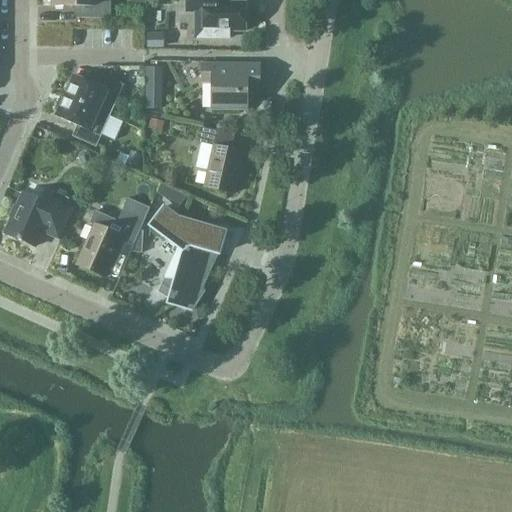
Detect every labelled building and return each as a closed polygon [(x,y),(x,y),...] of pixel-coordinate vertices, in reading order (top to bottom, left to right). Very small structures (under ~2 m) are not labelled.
[(50,0),(50,6),(75,7),(75,19),(109,19),(109,0),(50,0)] [(185,0),(185,13),(202,13),(201,39),(227,39),(228,31),(244,32),(244,1),(215,1),(215,0),(185,0)] [(160,34),(148,34),(148,46),(159,46),(160,34)] [(257,93),(258,66),(201,65),(200,82),(211,82),(211,110),(245,111),(245,92),(257,93)] [(73,76),(64,97),(109,117),(123,86),(99,75),(94,86),(73,76)] [(109,117),(64,97),(55,117),(76,127),(71,137),(95,148),(109,117)] [(165,112),(162,97),(145,101),(148,116),(165,112)] [(117,103),(109,122),(122,128),(130,108),(117,103)] [(164,122),(150,119),(148,129),(162,131),(164,122)] [(232,194),(241,154),(229,151),(233,135),(202,128),(198,144),(212,147),(203,187),(232,194)] [(475,139),(475,130),(437,128),(436,161),(493,164),(494,140),(475,139)] [(140,155),(130,151),(124,163),(135,167),(140,155)] [(88,153),(84,152),(78,154),(77,158),(80,166),(84,168),(89,166),(91,162),(88,153)] [(115,165),(103,160),(98,171),(110,176),(115,165)] [(59,233),(73,203),(45,191),(40,202),(21,193),(15,207),(14,206),(8,218),(11,219),(4,234),(34,248),(44,226),(59,233)] [(93,227),(76,266),(103,278),(119,241),(131,247),(143,221),(148,208),(127,199),(121,212),(116,222),(93,212),(88,225),(93,227)] [(218,255),(224,233),(178,220),(163,208),(149,227),(182,252),(173,280),(163,279),(157,293),(167,300),(166,303),(190,311),(202,292),(201,288),(215,255),(218,255)] [(139,231),(130,253),(141,254),(142,232),(139,231)]
